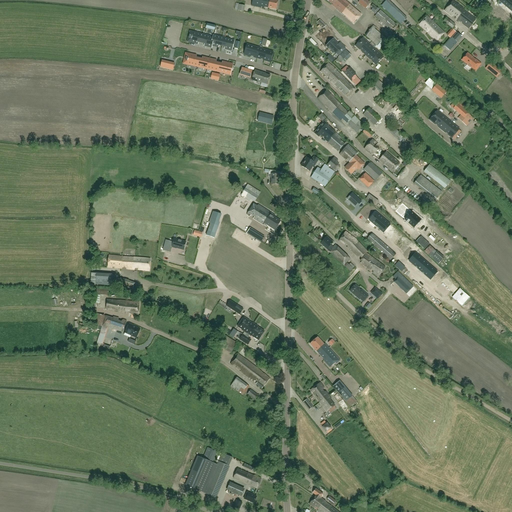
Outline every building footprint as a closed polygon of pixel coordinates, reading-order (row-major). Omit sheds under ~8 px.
[(276,10),(278,0),(252,0),(251,6),(264,8),(264,7),(276,10)] [(328,0),(335,7),(335,8),(353,24),(361,16),(343,0),(328,0)] [(367,0),(359,0),(358,3),(365,9),(371,3),(367,0)] [(511,0),(497,0),(511,12),(511,0)] [(397,13),(386,1),(383,4),(386,8),(385,9),(393,17),(397,13)] [(453,1),(445,10),(452,16),(453,15),(456,17),(455,18),(457,19),(464,10),(463,9),(463,8),(459,4),(458,5),(453,1)] [(244,11),(245,6),(239,4),(236,3),(234,9),(237,10),(244,11)] [(380,10),(375,16),(380,21),(379,22),(383,26),(384,25),(390,30),(395,24),(380,10)] [(464,10),(457,19),(460,22),(461,21),(463,23),(462,24),(468,28),(476,19),(464,10)] [(393,17),(400,24),(405,19),(398,12),(393,17)] [(437,40),(444,33),(427,16),(419,24),(429,34),(433,38),(434,37),(437,40)] [(452,29),(455,25),(446,17),(443,21),(452,29)] [(323,28),(326,25),(320,19),(317,22),(323,28)] [(365,35),(378,46),(385,38),(375,29),(376,27),(374,25),(365,35)] [(323,28),(316,36),(320,40),(322,42),(326,46),(328,48),(336,41),(334,39),(323,28)] [(452,28),(446,34),(450,38),(456,32),(452,28)] [(189,37),(188,41),(198,44),(199,42),(202,43),(204,35),(193,32),(190,31),(189,37)] [(204,35),(202,43),(204,43),(204,45),(212,47),(212,45),(214,38),(213,37),(204,35)] [(212,45),(218,47),(219,45),(222,45),(224,38),(214,35),(213,37),(214,38),(212,45)] [(449,50),(457,42),(452,37),(444,46),(449,50)] [(224,38),(222,45),(225,46),(225,48),(232,50),(234,40),(224,38)] [(366,55),(373,47),(363,38),(355,46),(360,50),(361,49),(362,50),(361,52),(366,55)] [(339,44),(336,41),(328,48),(329,49),(330,48),(332,50),(331,51),(335,55),(336,54),(338,55),(346,47),(341,42),(339,44)] [(471,42),(465,49),(472,55),(478,48),(471,42)] [(247,44),(244,54),(251,56),(251,55),(254,56),(253,57),(257,58),(260,48),(247,44)] [(373,47),(366,55),(371,60),(372,60),(373,61),(373,62),(376,65),(383,57),(373,47)] [(260,58),(263,59),(263,60),(270,62),(273,52),(260,48),(257,58),(260,59),(260,58)] [(346,49),(335,61),(339,64),(342,61),(344,63),(351,55),(346,49)] [(473,57),(467,53),(462,60),(475,71),(481,64),(475,60),(472,58),(473,57)] [(196,56),(189,54),(187,64),(197,66),(199,59),(196,58),(196,56)] [(199,59),(197,66),(207,69),(209,59),(202,57),(202,59),(199,59)] [(209,59),(207,69),(217,71),(219,63),(216,63),(216,61),(209,59)] [(219,63),(217,71),(223,72),(230,74),(233,64),(223,62),(222,64),(219,63)] [(348,96),(355,89),(332,66),(331,66),(328,63),(321,71),(328,79),(334,84),(345,95),(346,94),(348,96)] [(488,70),(497,77),(501,71),(493,65),(491,63),(490,63),(488,65),(488,66),(486,68),(488,70)] [(341,70),(352,83),(358,78),(355,75),(356,74),(350,67),(349,68),(346,66),(341,70)] [(247,76),(249,71),(242,68),(240,74),(247,76)] [(268,84),(270,75),(263,73),(255,70),(251,79),(255,80),(257,81),(268,84)] [(435,85),(429,79),(425,83),(432,89),(435,85)] [(378,80),(373,86),(380,93),(386,86),(378,80)] [(437,94),(441,88),(437,84),(432,90),(437,94)] [(348,113),(327,90),(318,98),(325,106),(327,106),(329,108),(328,108),(341,121),(342,119),(357,133),(364,126),(349,111),(348,113)] [(450,106),(457,111),(461,106),(455,101),(450,106)] [(461,106),(457,111),(461,115),(458,118),(467,125),(473,118),(468,114),(469,113),(461,106)] [(380,118),(370,108),(363,114),(374,125),(380,118)] [(257,111),(249,109),(248,114),(252,115),(251,119),(266,122),(268,113),(260,111),(257,110),(257,111)] [(441,129),(448,120),(437,111),(430,120),(435,125),(436,124),(439,126),(438,127),(441,129)] [(329,120),(322,113),(318,117),(322,121),(324,120),(326,123),(329,120)] [(475,118),(471,122),(475,127),(480,123),(475,118)] [(459,129),(448,120),(441,129),(445,133),(446,133),(449,134),(448,135),(452,138),(453,137),(455,139),(461,132),(459,130),(459,129)] [(330,127),(324,122),(314,133),(319,137),(319,136),(322,137),(323,136),(326,138),(325,139),(338,151),(345,143),(346,142),(342,137),(341,138),(337,133),(339,131),(334,127),(336,125),(334,123),(330,127)] [(390,124),(386,129),(397,140),(402,134),(390,124)] [(369,139),(373,135),(365,127),(361,131),(369,139)] [(381,146),(372,139),(364,149),(371,155),(372,153),(374,154),(373,155),(392,171),(400,163),(383,149),(384,148),(381,146)] [(362,160),(356,155),(358,153),(348,145),(339,154),(346,160),(346,159),(350,163),(345,168),(351,174),(357,168),(359,170),(365,164),(362,160)] [(314,167),(319,159),(314,156),(311,160),(306,157),(301,166),(310,171),(313,167),(314,167)] [(334,157),(328,164),(330,166),(329,167),(332,169),(333,168),(337,171),(340,168),(338,166),(339,165),(337,162),(338,160),(334,157)] [(371,162),(364,169),(376,180),(382,173),(371,162)] [(334,172),(328,167),(328,166),(325,164),(321,170),(318,167),(311,178),(325,186),(334,172)] [(445,188),(451,181),(430,164),(424,171),(445,188)] [(359,179),(368,188),(373,183),(373,182),(374,181),(365,173),(364,174),(359,179)] [(421,175),(414,183),(435,200),(442,192),(421,175)] [(260,192),(248,184),(246,187),(241,196),(243,197),(246,199),(249,201),(250,201),(251,200),(254,202),(260,192)] [(348,199),(357,207),(362,201),(353,193),(348,199)] [(373,203),(375,205),(378,202),(368,195),(365,199),(372,205),(373,203)] [(257,206),(254,204),(247,215),(250,216),(251,215),(254,217),(253,219),(263,225),(271,212),(258,204),(257,206)] [(270,278),(276,260),(270,258),(271,256),(262,253),(264,250),(255,247),(256,245),(248,242),(248,240),(217,229),(220,222),(219,222),(222,214),(213,211),(209,224),(210,224),(208,231),(203,244),(228,252),(225,260),(230,262),(229,264),(270,278)] [(281,221),(274,217),(275,215),(271,212),(264,223),(268,225),(275,230),(281,221)] [(412,212),(405,219),(414,227),(421,220),(412,212)] [(390,225),(377,214),(371,222),(384,233),(390,225)] [(390,225),(384,233),(397,244),(403,236),(390,225)] [(264,237),(250,228),(246,233),(261,242),(264,237)] [(367,251),(357,240),(345,232),(339,241),(344,245),(346,244),(348,246),(347,247),(358,257),(359,256),(361,258),(367,251)] [(372,233),(366,239),(390,260),(396,254),(372,233)] [(327,249),(333,243),(326,237),(320,243),(327,249)] [(184,250),(186,242),(174,239),(173,242),(166,240),(163,250),(170,252),(172,247),(176,248),(177,248),(184,250)] [(349,265),(347,263),(350,259),(335,245),(329,252),(344,266),(350,272),(355,266),(351,263),(349,265)] [(440,263),(443,261),(430,247),(424,252),(433,261),(435,259),(440,263)] [(378,277),(386,267),(366,253),(360,261),(362,262),(361,263),(370,270),(371,269),(374,271),(373,273),(378,277)] [(410,261),(420,270),(426,262),(416,253),(410,261)] [(121,268),(122,257),(109,255),(108,267),(112,268),(113,267),(115,267),(115,268),(121,268)] [(136,257),(122,257),(121,268),(122,268),(123,267),(127,267),(128,269),(134,270),(135,268),(138,268),(138,270),(149,271),(150,259),(136,257)] [(437,271),(426,262),(420,270),(431,279),(437,271)] [(96,273),(95,284),(116,286),(117,275),(96,273)] [(395,279),(393,281),(406,294),(413,287),(400,274),(398,277),(395,274),(393,277),(395,279)] [(122,278),(120,285),(135,291),(136,291),(138,284),(136,283),(136,282),(129,281),(129,280),(125,279),(122,278)] [(350,291),(360,299),(363,301),(368,296),(361,290),(359,289),(359,288),(355,285),(350,291)] [(100,303),(100,295),(109,295),(109,288),(94,288),(93,293),(93,294),(92,302),(100,303)] [(382,294),(375,288),(371,293),(378,299),(382,294)] [(460,288),(452,297),(463,306),(467,301),(470,298),(460,288)] [(378,301),(385,306),(391,299),(385,293),(378,301)] [(138,315),(139,302),(125,301),(107,300),(106,308),(106,310),(125,313),(126,313),(127,312),(130,313),(130,314),(138,315)] [(237,305),(233,310),(240,314),(243,309),(237,305)] [(91,328),(92,328),(92,331),(97,332),(98,329),(101,330),(105,315),(97,313),(94,314),(91,328)] [(113,318),(105,315),(102,326),(123,332),(126,321),(123,320),(121,321),(118,320),(119,318),(113,317),(113,318)] [(244,317),(237,327),(242,330),(241,330),(247,334),(254,324),(252,323),(249,321),(250,321),(244,317)] [(136,337),(140,329),(134,326),(129,324),(125,333),(131,336),(131,335),(136,337)] [(258,326),(254,324),(246,336),(243,334),(239,340),(248,345),(251,340),(248,338),(249,335),(251,337),(252,336),(258,340),(264,331),(257,327),(258,326)] [(324,344),(318,337),(310,344),(320,355),(329,348),(325,344),(324,344)] [(340,361),(329,348),(320,355),(324,360),(323,360),(330,367),(335,362),(337,364),(340,361)] [(262,389),(269,378),(261,372),(239,354),(231,364),(253,381),(255,380),(257,383),(256,384),(262,389)] [(315,368),(318,365),(310,356),(307,359),(315,368)] [(243,395),(249,387),(237,377),(230,386),(243,395)] [(333,386),(346,401),(353,396),(340,380),(333,386)] [(324,392),(322,389),(324,388),(320,383),(311,390),(327,411),(328,410),(330,413),(336,408),(334,406),(335,405),(330,400),(331,399),(326,391),(324,392)] [(251,390),(247,394),(255,400),(258,395),(251,390)] [(334,396),(338,403),(340,405),(344,402),(343,400),(342,400),(338,393),(334,396)] [(307,399),(303,402),(305,404),(308,402),(309,403),(308,404),(309,405),(307,406),(309,409),(313,407),(307,399)] [(198,456),(186,485),(203,492),(215,464),(213,463),(217,451),(207,447),(203,458),(198,456)] [(226,468),(215,464),(203,492),(214,497),(226,468)] [(254,476),(238,468),(233,478),(239,480),(257,488),(260,480),(261,478),(254,475),(254,476)] [(241,496),(245,489),(230,482),(227,490),(241,496)] [(321,498),(321,497),(323,494),(316,489),(313,493),(316,495),(309,504),(314,508),(316,507),(318,509),(318,510),(319,511),(320,511),(338,511),(325,502),(325,501),(321,498)] [(265,498),(271,501),(273,496),(263,492),(261,497),(265,498)] [(254,503),(257,496),(249,493),(246,500),(254,503)] [(238,511),(240,505),(235,503),(232,508),(238,511)]
